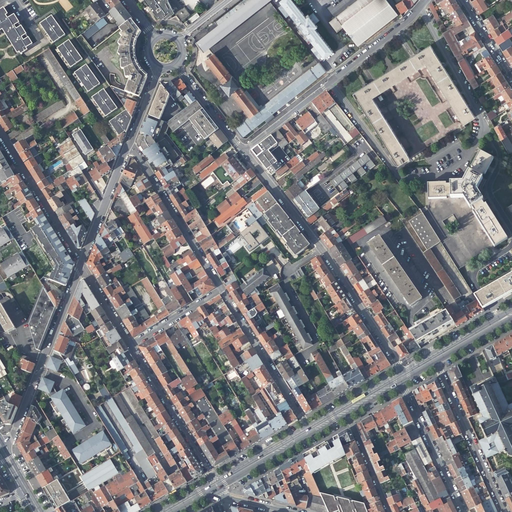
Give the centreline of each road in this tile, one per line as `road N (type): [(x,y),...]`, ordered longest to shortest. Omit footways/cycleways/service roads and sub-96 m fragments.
road 1 (residential): [(242,150),(423,0)]
road 2 (residential): [(82,265),(5,455)]
road 3 (residential): [(308,431),(219,287)]
road 4 (residential): [(219,287),(130,144)]
road 5 (residential): [(434,359),(503,511)]
road 6 (residential): [(215,485),(130,344)]
road 7 (residential): [(319,246),(403,376)]
road 8 (residential): [(82,265),(0,134)]
road 9 (residential): [(462,511),(399,379)]
road 10 (residential): [(303,354),(320,345),(284,280),(319,246)]
road 11 (residential): [(130,144),(82,265)]
road 12 (residential): [(242,150),(319,246)]
